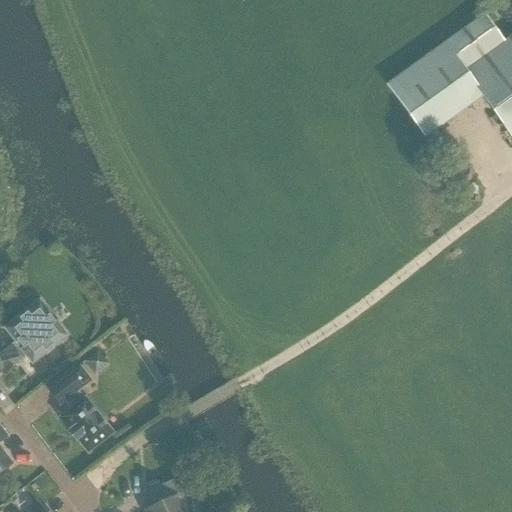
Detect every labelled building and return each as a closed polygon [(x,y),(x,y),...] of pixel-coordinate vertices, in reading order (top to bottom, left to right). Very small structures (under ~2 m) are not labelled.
[(511,40),(505,46),(485,18),(388,88),(424,139),(482,98),(511,140),(511,40)] [(444,141),(438,131),(423,141),(430,151),(444,141)] [(68,338),(39,301),(2,329),(14,344),(0,355),(0,379),(3,377),(2,376),(25,358),(31,367),(68,338)] [(110,366),(98,352),(84,364),(95,378),(110,366)] [(70,411),(60,419),(70,432),(68,433),(75,442),(77,441),(87,454),(113,434),(85,399),(84,399),(79,392),(91,382),(80,368),(49,393),(60,407),(64,403),(70,411)] [(0,473),(11,465),(0,450),(0,439),(5,435),(0,428),(0,473)] [(183,511),(179,502),(185,499),(176,479),(147,493),(154,508),(145,511),(183,511)]
